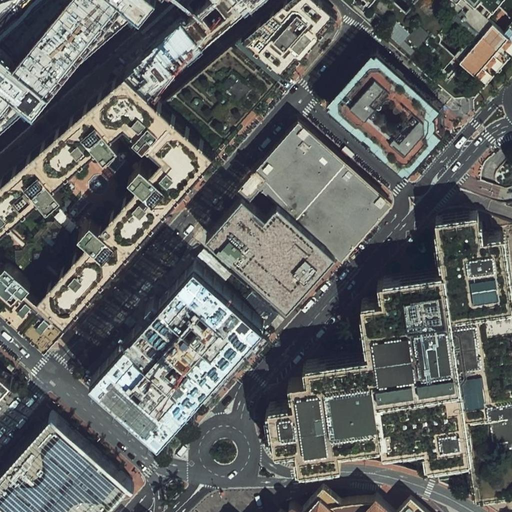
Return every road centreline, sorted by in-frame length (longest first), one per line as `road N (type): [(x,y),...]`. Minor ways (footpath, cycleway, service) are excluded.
road 1 (residential): [(301,98),(52,377)]
road 2 (residential): [(240,430),(252,390),(402,220)]
road 3 (tertiary): [(0,146),(160,0)]
road 4 (residential): [(470,511),(422,486),(376,474),(293,477)]
road 5 (residential): [(340,0),(367,24),(301,98)]
road 6 (residential): [(401,186),(301,98)]
road 7 (residential): [(166,83),(267,0)]
